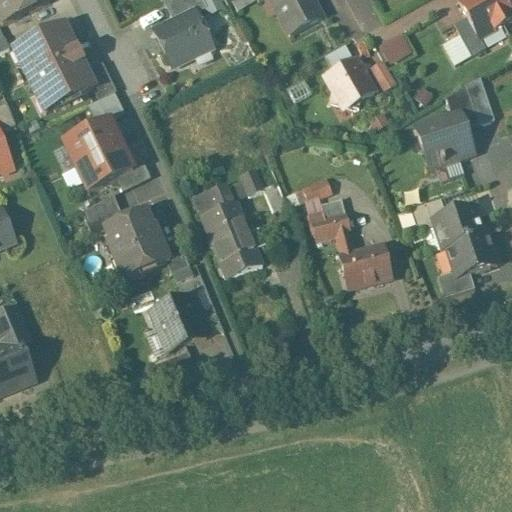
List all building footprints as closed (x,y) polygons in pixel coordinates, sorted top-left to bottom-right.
[(0,0),(0,24),(1,28),(50,4),(47,0),(0,0)] [(200,0),(172,0),(163,5),(173,25),(193,15),(194,16),(206,10),(200,0)] [(269,0),(290,38),(321,21),(309,0),(269,0)] [(503,28),(486,0),(464,0),(457,4),(466,21),(478,42),(479,42),(503,28)] [(511,0),(486,0),(503,28),(511,23),(511,0)] [(173,25),(155,34),(172,68),(210,50),(194,16),(193,15),(173,25)] [(478,42),(466,21),(453,28),(471,59),(485,51),(479,42),(478,42)] [(74,55),(62,29),(21,49),(27,60),(20,64),(39,103),(46,100),(52,111),(92,91),(80,66),(81,65),(76,54),(74,55)] [(380,47),(390,66),(413,54),(403,35),(380,47)] [(0,41),(0,54),(8,51),(3,40),(0,41)] [(355,63),(324,80),(332,95),(330,104),(357,112),(360,102),(373,95),(363,77),(364,76),(365,71),(360,70),(355,63)] [(370,70),(383,93),(396,87),(383,63),(370,70)] [(194,201),(215,253),(275,229),(254,177),(244,181),(230,148),(270,131),(249,80),(190,104),(197,121),(198,121),(226,188),(194,201)] [(493,123),(479,81),(465,89),(478,127),(479,128),(493,123)] [(465,89),(444,100),(451,119),(458,117),(463,132),(478,127),(465,89)] [(111,96),(87,108),(92,118),(116,106),(111,96)] [(5,105),(0,107),(0,133),(15,128),(5,105)] [(116,106),(92,118),(97,129),(108,124),(122,117),(116,106)] [(451,119),(416,131),(429,170),(440,166),(442,171),(446,169),(444,165),(455,161),(456,163),(472,158),(463,132),(458,117),(451,119)] [(97,129),(63,146),(75,170),(64,175),(64,176),(75,171),(75,170),(120,149),(108,124),(97,129)] [(0,174),(1,174),(0,170),(0,166),(8,162),(11,156),(8,150),(2,147),(0,141),(0,174)] [(120,149),(75,170),(75,171),(87,195),(115,182),(132,173),(120,149)] [(132,173),(115,182),(121,194),(147,182),(141,169),(132,173)] [(317,186),(302,192),(307,205),(322,199),(317,186)] [(273,214),(284,211),(276,187),(265,190),(273,214)] [(113,199),(81,214),(91,239),(105,234),(105,232),(124,224),(113,199)] [(440,202),(410,213),(418,235),(433,229),(431,223),(445,219),(440,202)] [(341,203),(320,208),(321,214),(323,223),(345,218),(341,203)] [(445,219),(431,223),(433,229),(441,253),(445,252),(483,240),(473,210),(445,219)] [(0,213),(0,251),(8,248),(1,230),(6,228),(0,213)] [(345,218),(323,223),(321,214),(307,218),(314,246),(336,241),(348,238),(349,237),(345,218)] [(124,224),(105,232),(105,234),(109,243),(105,245),(106,247),(107,246),(114,261),(112,262),(121,284),(166,266),(169,264),(168,263),(166,263),(162,251),(158,243),(160,243),(159,241),(157,241),(154,233),(155,232),(155,231),(151,232),(144,216),(124,224)] [(348,238),(336,241),(340,260),(353,257),(348,238)] [(483,240),(445,252),(453,276),(455,282),(468,278),(496,269),(486,239),(483,240)] [(178,244),(162,251),(166,263),(168,263),(169,264),(166,266),(171,277),(189,270),(178,244)] [(292,269),(298,284),(315,277),(304,249),(287,256),(292,269)] [(340,260),(338,260),(346,293),(389,283),(381,250),(353,257),(340,260)] [(292,269),(256,284),(277,336),(313,321),(298,284),(292,269)] [(64,273),(27,288),(58,363),(95,348),(64,273)] [(453,276),(437,282),(444,302),(472,292),(468,278),(455,282),(453,276)] [(187,299),(148,315),(165,356),(204,340),(187,299)] [(18,312),(0,319),(0,321),(10,345),(16,342),(19,350),(32,345),(18,312)] [(10,345),(0,348),(0,397),(33,384),(19,350),(16,342),(10,345)] [(186,356),(153,369),(158,381),(191,368),(186,356)]
